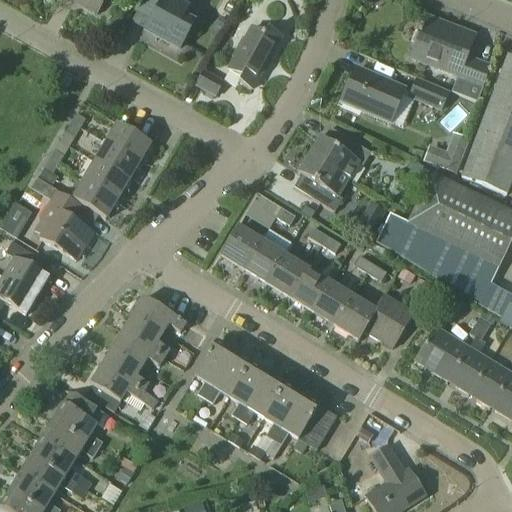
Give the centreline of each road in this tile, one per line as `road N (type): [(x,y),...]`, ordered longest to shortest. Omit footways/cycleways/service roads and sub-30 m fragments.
road 1 (residential): [(494,508),(485,470),(468,455),(138,251)]
road 2 (residential): [(0,20),(256,160)]
road 3 (residential): [(0,400),(138,251)]
road 4 (residential): [(256,160),(306,74),(332,0)]
road 5 (residential): [(138,251),(207,188),(256,160)]
